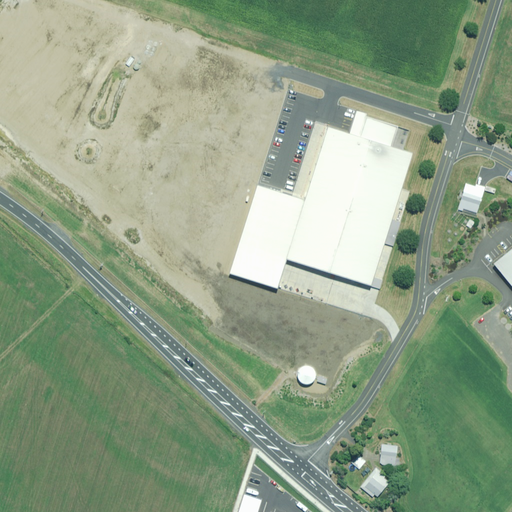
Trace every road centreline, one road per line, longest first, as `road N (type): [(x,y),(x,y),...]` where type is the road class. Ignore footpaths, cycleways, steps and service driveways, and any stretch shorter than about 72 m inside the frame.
road 1 (unclassified): [(496,0),(425,232),(415,313),(360,405),(298,470)]
road 2 (tertiary): [(0,198),(298,470)]
road 3 (unknown): [(333,89),(241,188),(201,281)]
road 4 (unknown): [(333,89),(177,39)]
road 5 (unknown): [(457,126),(333,89)]
